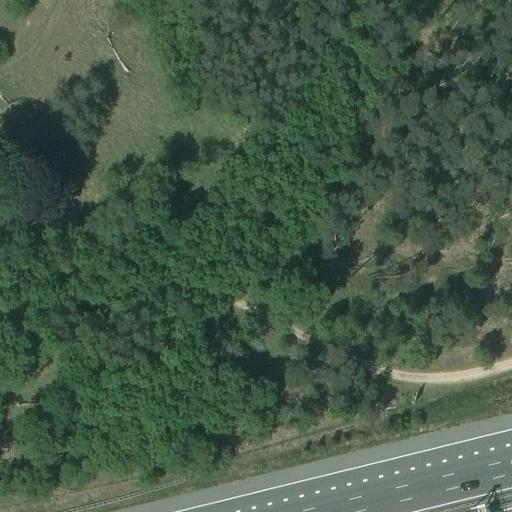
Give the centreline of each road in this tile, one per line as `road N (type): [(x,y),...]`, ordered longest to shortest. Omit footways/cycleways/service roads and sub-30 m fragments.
road 1 (track): [(0,159),(50,216),(340,357),(421,378),(511,362)]
road 2 (motorway): [(511,467),(329,511)]
road 3 (track): [(0,120),(63,0)]
